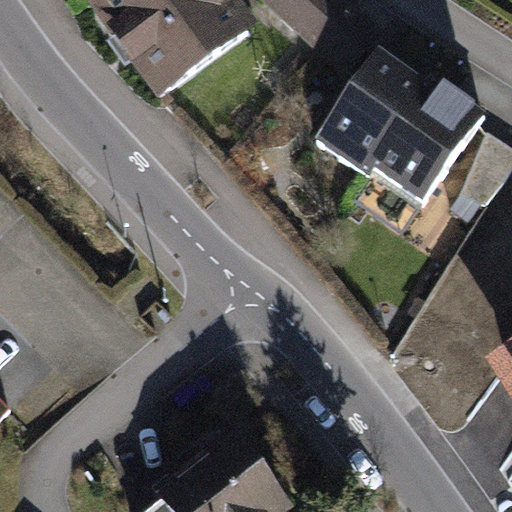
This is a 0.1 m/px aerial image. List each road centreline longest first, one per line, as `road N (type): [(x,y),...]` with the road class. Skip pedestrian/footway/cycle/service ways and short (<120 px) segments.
road 1 (residential): [(257,292),(55,95),(0,22)]
road 2 (residential): [(257,292),(70,445),(55,463),(49,511)]
road 3 (residential): [(443,511),(320,354),(257,292)]
